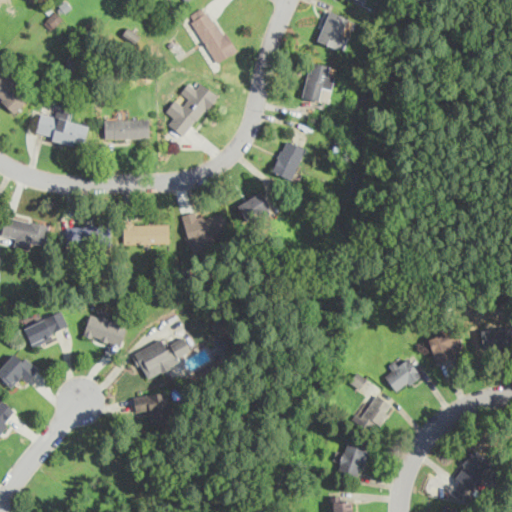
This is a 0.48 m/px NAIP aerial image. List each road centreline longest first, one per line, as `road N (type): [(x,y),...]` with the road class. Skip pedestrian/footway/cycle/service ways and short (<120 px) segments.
road 1 (residential): [(0,159),(74,183),(182,178),(217,165),(251,123),(289,0)]
road 2 (residential): [(511,396),(463,406),(424,437),(401,511)]
road 3 (residential): [(0,506),(83,396)]
